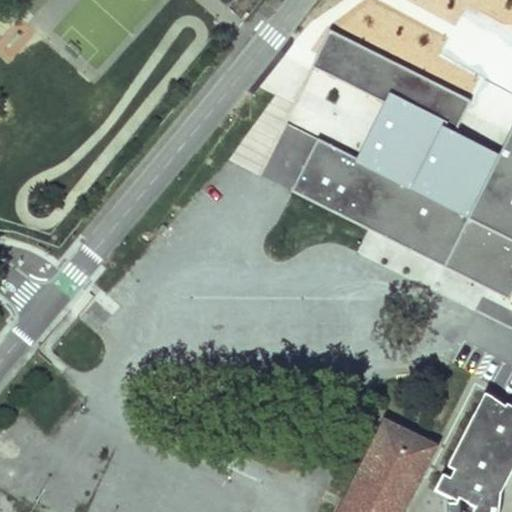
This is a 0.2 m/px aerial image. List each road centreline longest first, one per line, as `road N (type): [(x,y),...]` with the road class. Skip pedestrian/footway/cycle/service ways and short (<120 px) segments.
road 1 (unknown): [(101,242),(183,263),(222,256),(317,278),(427,255),(511,293)]
road 2 (residential): [(295,0),(43,311)]
